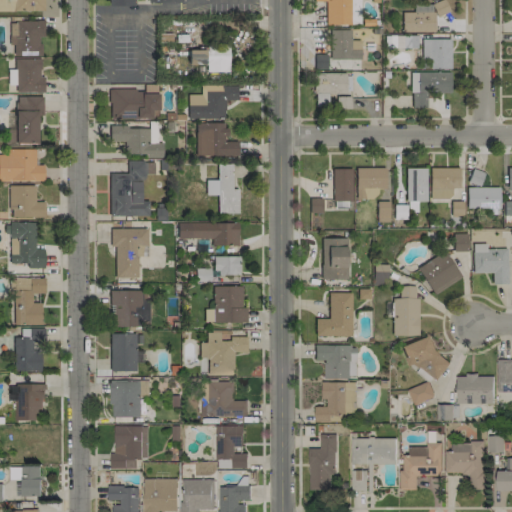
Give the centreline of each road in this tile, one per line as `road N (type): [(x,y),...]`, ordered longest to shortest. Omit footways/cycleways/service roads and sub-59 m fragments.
road 1 (residential): [(74,0),(81,511)]
road 2 (tertiary): [(280,0),(276,511)]
road 3 (residential): [(280,136),(511,135)]
road 4 (residential): [(483,0),(483,136)]
